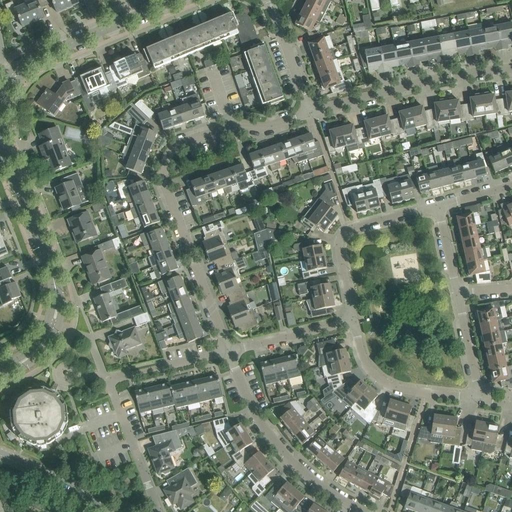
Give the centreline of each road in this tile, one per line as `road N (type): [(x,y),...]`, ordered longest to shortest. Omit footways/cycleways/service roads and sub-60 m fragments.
road 1 (residential): [(230,126),(176,146),(163,177),(228,351)]
road 2 (unclassified): [(0,371),(42,342),(55,297),(0,140)]
road 3 (residential): [(228,351),(275,444),(312,481),(363,511)]
road 4 (unclassified): [(0,100),(22,66),(174,0)]
road 5 (residential): [(311,112),(511,68)]
road 6 (residential): [(353,321),(341,237),(437,206)]
road 7 (residential): [(479,399),(384,383),(365,364),(353,321)]
road 8 (residential): [(157,511),(110,386),(131,375)]
road 9 (residential): [(228,351),(353,321)]
road 10 (unclassified): [(107,511),(0,451)]
